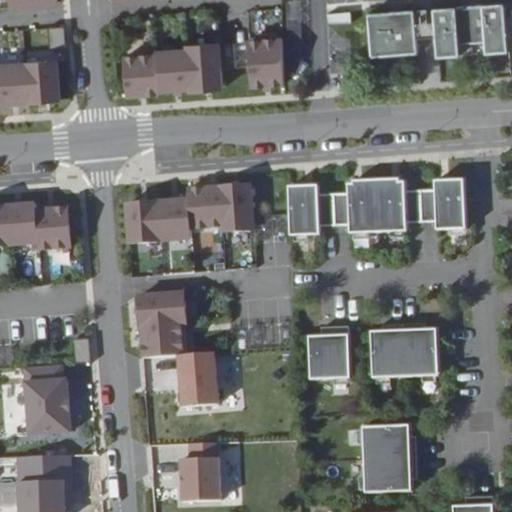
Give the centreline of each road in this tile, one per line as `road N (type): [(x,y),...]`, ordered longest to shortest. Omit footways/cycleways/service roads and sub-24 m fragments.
road 1 (residential): [(488,113),(100,140)]
road 2 (residential): [(126,511),(100,140)]
road 3 (residential): [(488,113),(493,282)]
road 4 (residential): [(493,282),(494,416),(482,448)]
road 5 (residential): [(493,282),(382,285),(352,294)]
road 6 (residential): [(100,140),(92,0)]
